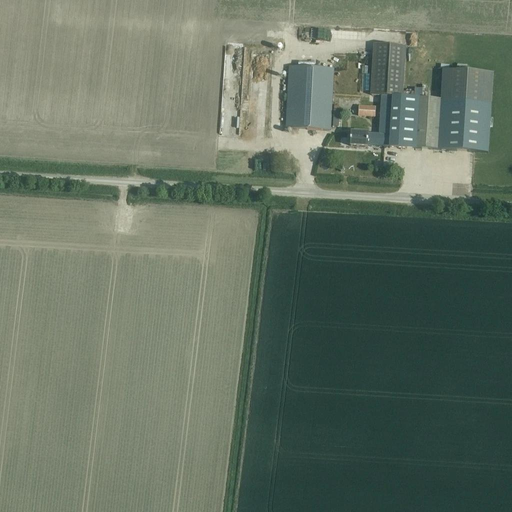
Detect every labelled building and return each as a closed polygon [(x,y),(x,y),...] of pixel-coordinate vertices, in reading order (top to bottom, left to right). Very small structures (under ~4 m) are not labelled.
[(323,38),(352,40),(352,29),(324,28),(323,38)] [(489,153),(491,102),(493,73),(443,70),(441,100),(429,99),(402,97),(405,47),(375,45),(372,96),(382,97),(381,119),(380,135),(379,146),(379,147),(489,153)] [(333,69),(290,67),(287,129),(330,131),(331,106),(333,69)] [(262,111),(261,90),(249,90),(250,111),(262,111)] [(355,102),(355,95),(335,93),(335,100),(355,102)] [(375,119),(375,108),(359,107),(358,118),(375,119)] [(379,146),(380,135),(368,134),(368,133),(351,132),(350,147),(368,148),(368,145),(379,146)] [(130,234),(114,232),(111,256),(127,258),(130,234)]
